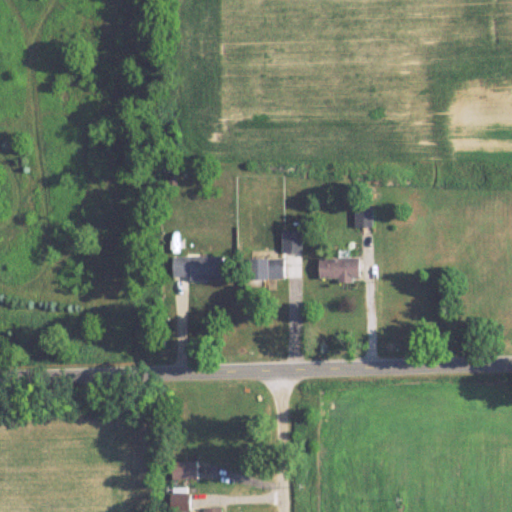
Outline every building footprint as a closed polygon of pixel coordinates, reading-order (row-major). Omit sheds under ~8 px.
[(354,227),(373,227),(373,210),(354,210),(354,227)] [(303,230),(282,230),(282,251),(303,251),(303,230)] [(225,279),(225,256),(187,256),(187,279),(225,279)] [(286,278),(286,258),(246,258),(246,278),(286,278)] [(321,258),(321,281),(361,281),(361,258),(321,258)] [(192,511),(192,493),(171,493),(171,511),(192,511)]
